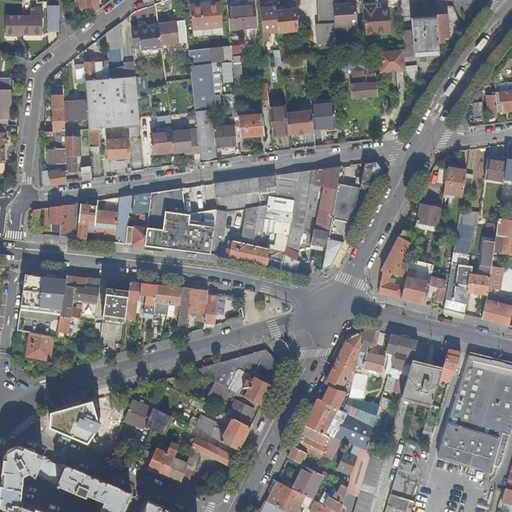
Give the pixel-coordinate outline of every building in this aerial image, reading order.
[(70,0),(72,10),(80,9),(80,8),(79,0),(70,0)] [(79,0),(80,8),(92,7),(90,0),(79,0)] [(266,0),(267,8),(260,9),(263,34),(278,32),(276,12),(275,0),(266,0)] [(333,5),(332,0),(317,0),(319,24),(316,25),(317,45),(335,44),(335,27),(333,5)] [(435,2),(422,0),(421,0),(422,15),(412,16),(412,19),(436,18),(436,16),(435,3),(435,2)] [(223,28),(221,2),(190,5),(193,30),(223,28)] [(355,3),(333,5),(335,27),(356,26),(355,3)] [(47,30),(60,30),(59,5),(47,5),(47,30)] [(227,8),(229,30),(255,27),(255,28),(256,27),(254,5),(227,8)] [(376,5),(364,6),(365,34),(391,33),(389,8),(377,9),(376,5)] [(22,33),(22,34),(43,34),(43,7),(29,7),(28,16),(23,16),(22,33)] [(276,12),(278,32),(296,31),(294,10),(276,12)] [(22,33),(23,16),(6,15),(6,34),(16,34),(16,32),(22,33)] [(436,16),(436,18),(438,39),(443,39),(448,38),(446,15),(436,16)] [(412,19),(412,29),(414,57),(439,55),(439,54),(438,39),(436,18),(412,19)] [(158,23),(161,45),(179,42),(178,37),(185,36),(184,19),(158,23)] [(131,27),(133,48),(141,47),(141,49),(160,46),(158,26),(139,29),(139,26),(131,27)] [(412,29),(401,30),(402,45),(403,50),(404,58),(414,57),(412,29)] [(200,152),(201,163),(218,160),(216,147),(236,145),(234,126),(214,128),(213,121),(216,110),(222,110),(217,62),(232,60),(231,47),(188,51),(191,78),(198,137),(200,152)] [(88,118),(89,129),(99,129),(101,128),(101,122),(139,120),(137,95),(136,77),(125,78),(123,48),(109,49),(112,79),(109,79),(102,80),(85,81),(85,82),(87,100),(88,118)] [(404,58),(403,50),(378,53),(380,72),(405,70),(404,67),(404,58)] [(336,55),(322,55),(322,64),(337,63),(337,61),(336,55)] [(337,61),(337,63),(337,74),(347,74),(347,68),(355,67),(354,59),(337,61)] [(109,79),(108,62),(100,63),(102,80),(109,79)] [(85,64),(84,64),(85,81),(102,80),(100,63),(85,64)] [(240,63),(233,64),(235,86),(242,85),(240,63)] [(85,81),(84,64),(75,65),(76,83),(85,82),(85,81)] [(405,70),(406,79),(417,78),(416,66),(404,67),(405,70)] [(352,98),(376,96),(374,73),(368,73),(368,70),(351,71),(352,98)] [(0,125),(7,126),(8,126),(8,106),(11,106),(11,78),(0,78),(0,125)] [(261,104),(269,104),(267,83),(259,84),(261,104)] [(55,85),(56,97),(64,96),(63,85),(55,85)] [(497,112),(511,110),(511,90),(497,92),(498,103),(496,103),(497,112)] [(486,116),(497,115),(497,112),(496,103),(495,92),(488,93),(488,95),(484,95),(486,116)] [(224,95),(225,110),(237,108),(235,94),(224,95)] [(52,97),(54,131),(65,131),(65,120),(64,102),(64,96),(56,97),(52,97)] [(64,102),(65,120),(88,118),(87,100),(64,102)] [(474,119),(484,118),(482,103),(473,104),(474,119)] [(332,104),(310,107),(311,112),(312,130),(320,128),(320,130),(325,129),(325,128),(335,127),(332,104)] [(270,109),(272,136),(285,135),(288,135),(286,115),(285,107),(270,109)] [(216,110),(213,121),(238,117),(237,108),(225,110),(222,110),(216,110)] [(286,115),(288,135),(312,132),(312,130),(311,112),(286,115)] [(238,117),(240,138),(264,136),(262,114),(238,117)] [(89,129),(90,147),(101,147),(99,129),(89,129)] [(153,153),(174,150),(172,130),(171,129),(150,132),(153,153)] [(174,150),(174,152),(183,151),(191,149),(191,152),(200,152),(198,137),(190,137),(189,129),(172,130),(174,150)] [(54,131),(44,132),(44,139),(56,139),(57,149),(48,149),(48,164),(66,163),(65,138),(65,131),(54,131)] [(66,163),(67,172),(76,172),(76,159),(81,159),(80,137),(79,137),(65,138),(66,163)] [(108,159),(129,159),(129,140),(107,141),(108,159)] [(484,179),(504,182),(504,175),(506,163),(487,160),(484,179)] [(359,192),(368,194),(381,168),(376,162),(365,163),(359,192)] [(289,235),(285,254),(282,269),(297,273),(299,262),(298,261),(311,179),(315,185),(324,187),(316,228),(314,228),(311,245),(326,247),(331,219),(341,166),(299,172),(289,235)] [(80,168),(82,180),(92,179),(90,167),(80,168)] [(465,171),(447,168),(443,194),(454,196),(461,197),(465,171)] [(42,171),(43,186),(66,183),(65,172),(48,174),(47,171),(42,171)] [(228,241),(225,257),(264,265),(282,269),(285,254),(289,235),(299,172),(214,183),(217,208),(216,210),(213,237),(218,236),(222,235),(224,230),(227,213),(246,209),(241,236),(254,239),(255,234),(257,221),(260,201),(269,197),(267,207),(263,206),(261,218),(265,219),(263,231),(278,234),(275,246),(269,245),(267,250),(228,241)] [(511,184),(503,183),(502,190),(511,191),(511,184)] [(146,229),(144,246),(210,254),(213,237),(216,210),(185,215),(181,189),(151,194),(148,215),(147,223),(146,229)] [(511,191),(502,190),(501,199),(511,201),(511,191)] [(140,214),(148,215),(151,194),(151,193),(135,195),(132,214),(140,214)] [(116,233),(126,234),(127,227),(130,196),(120,198),(118,213),(116,225),(116,233)] [(260,201),(257,221),(260,221),(261,218),(263,206),(267,207),(269,197),(260,201)] [(511,201),(501,199),(500,207),(511,208),(511,201)] [(92,227),(95,228),(97,211),(98,201),(81,204),(77,238),(86,239),(87,229),(87,228),(89,228),(89,229),(92,229),(92,227)] [(61,232),(60,236),(77,238),(81,204),(45,208),(46,220),(46,231),(61,232)] [(440,208),(419,205),(416,222),(438,226),(440,208)] [(38,230),(41,209),(33,210),(31,229),(38,230)] [(479,212),(459,210),(457,223),(474,226),(477,226),(479,212)] [(94,233),(116,235),(116,233),(116,225),(118,213),(97,211),(95,228),(94,233)] [(141,223),(147,223),(148,215),(140,214),(139,220),(141,223)] [(353,224),(331,219),(326,247),(322,270),(332,265),(353,224)] [(511,221),(498,219),(497,229),(495,242),(493,254),(496,255),(496,252),(511,253),(511,221)] [(438,226),(416,222),(415,228),(437,232),(438,226)] [(468,254),(471,242),(474,226),(457,223),(454,240),(452,257),(451,263),(458,264),(453,301),(467,304),(468,293),(466,292),(469,274),(471,274),(472,266),(467,265),(469,254),(468,254)] [(146,229),(127,227),(126,234),(125,244),(144,246),(146,229)] [(408,248),(411,248),(413,236),(402,230),(381,272),(383,272),(391,274),(405,278),(405,277),(407,270),(407,267),(400,265),(408,248)] [(218,236),(213,237),(210,254),(218,255),(218,236)] [(479,271),(490,272),(492,257),(493,255),(493,254),(495,242),(484,240),(479,271)] [(443,276),(449,276),(451,263),(452,257),(447,256),(446,262),(445,262),(443,276)] [(499,258),(492,257),(490,272),(490,277),(488,288),(499,289),(500,279),(496,278),(499,258)] [(407,270),(431,275),(434,265),(409,259),(407,267),(407,270)] [(25,273),(21,305),(48,308),(62,310),(67,277),(68,275),(36,272),(36,275),(32,274),(25,273)] [(390,279),(391,274),(383,272),(379,293),(401,299),(403,287),(394,285),(395,280),(390,279)] [(394,285),(403,287),(405,278),(391,274),(390,279),(395,280),(394,285)] [(468,293),(487,295),(488,291),(488,288),(490,277),(471,274),(469,274),(466,292),(468,293)] [(96,320),(102,279),(87,277),(87,279),(67,277),(62,310),(61,316),(57,338),(64,339),(65,333),(68,333),(69,325),(72,326),(73,323),(70,322),(70,319),(73,320),(74,316),(96,320)] [(430,283),(405,277),(405,278),(403,287),(401,299),(425,305),(427,297),(430,283)] [(446,282),(431,278),(430,283),(427,297),(442,300),(446,282)] [(157,285),(130,282),(129,291),(125,319),(133,319),(135,301),(139,301),(139,299),(140,295),(145,295),(144,300),(145,300),(143,318),(153,319),(157,285)] [(167,314),(167,316),(173,317),(172,325),(178,326),(182,288),(157,285),(153,319),(153,321),(160,321),(161,314),(167,314)] [(196,323),(204,325),(207,295),(208,292),(182,288),(178,326),(188,324),(189,314),(197,314),(196,323)] [(102,325),(124,327),(125,319),(129,291),(106,289),(102,325)] [(204,326),(212,327),(214,327),(218,297),(207,295),(204,325),(204,326)] [(495,297),(490,296),(489,301),(486,300),(481,319),(492,322),(509,326),(511,311),(511,306),(510,306),(511,301),(498,298),(497,303),(494,302),(495,297)] [(453,301),(446,300),(443,309),(465,315),(467,304),(453,301)] [(21,305),(20,310),(47,314),(61,316),(62,310),(48,308),(21,305)] [(372,345),(375,331),(364,328),(363,333),(355,371),(370,375),(371,372),(372,370),(375,370),(382,372),(386,357),(367,352),(369,345),(372,345)] [(363,333),(347,340),(325,384),(335,389),(343,391),(345,381),(352,383),(355,371),(363,333)] [(50,361),(55,337),(35,334),(34,341),(28,341),(26,356),(50,361)] [(386,372),(389,373),(391,366),(392,364),(400,337),(390,335),(386,352),(389,352),(388,363),(386,372)] [(418,342),(400,337),(392,364),(391,366),(389,373),(386,384),(394,386),(396,379),(398,380),(404,361),(407,362),(408,357),(413,359),(418,342)] [(451,374),(454,375),(455,371),(461,352),(448,349),(441,371),(439,379),(448,382),(451,374)] [(266,350),(224,362),(243,371),(255,377),(271,385),(280,367),(266,350)] [(438,456),(461,462),(468,465),(465,476),(479,480),(481,474),(482,471),(484,471),(484,475),(486,475),(487,472),(490,473),(492,465),(497,466),(502,462),(511,426),(511,365),(469,354),(438,456)] [(243,371),(224,362),(193,371),(233,391),(243,371)] [(441,371),(412,362),(401,398),(431,406),(439,379),(441,371)] [(243,387),(247,379),(252,382),(255,377),(243,371),(233,391),(240,395),(244,397),(248,390),(243,387)] [(177,381),(173,377),(168,378),(168,384),(168,386),(181,393),(184,385),(177,381)] [(252,382),(247,379),(243,387),(248,390),(244,397),(256,403),(261,405),(271,385),(255,377),(252,382)] [(220,404),(227,390),(213,383),(207,397),(220,404)] [(345,395),(349,396),(350,393),(343,391),(335,389),(325,384),(318,398),(338,408),(341,403),(345,395)] [(253,408),(256,403),(244,397),(240,395),(239,398),(242,400),(241,402),(236,400),(228,416),(232,417),(245,424),(253,408)] [(337,431),(334,437),(336,438),(355,445),(360,447),(366,449),(373,426),(342,410),(338,408),(318,398),(305,425),(324,434),(328,426),(336,430),(337,431)] [(348,398),(345,405),(342,410),(373,426),(380,406),(348,398)] [(144,429),(145,425),(152,407),(132,399),(126,414),(126,415),(124,421),(144,429)] [(219,417),(221,413),(204,405),(202,408),(219,417)] [(226,430),(223,428),(221,431),(214,427),(216,425),(216,423),(201,415),(194,428),(221,441),(239,450),(250,427),(245,424),(232,417),(226,430)] [(435,426),(425,423),(421,437),(430,440),(435,426)] [(334,443),(336,438),(334,437),(324,434),(305,425),(288,457),(300,463),(306,452),(308,448),(301,444),(305,438),(324,447),(327,440),(334,443)] [(328,426),(324,434),(334,437),(337,431),(336,430),(328,426)] [(301,444),(308,448),(323,455),(326,448),(324,447),(305,438),(301,444)] [(190,440),(187,446),(194,449),(201,453),(230,467),(239,450),(221,441),(218,448),(214,447),(213,450),(202,445),(203,443),(196,439),(194,442),(190,440)] [(167,453),(156,448),(154,453),(143,449),(136,464),(166,477),(175,456),(179,446),(171,443),(167,453)] [(338,470),(351,475),(360,447),(355,445),(351,453),(349,452),(347,454),(345,453),(338,470)] [(172,511),(148,502),(143,511),(119,511),(120,511),(125,510),(131,494),(18,446),(7,453),(0,503),(0,506),(5,508),(15,511),(172,511)] [(351,475),(362,480),(370,451),(366,449),(360,447),(351,475)] [(179,458),(175,456),(166,477),(187,486),(201,453),(194,449),(187,467),(176,463),(179,458)] [(368,511),(385,456),(370,451),(362,480),(352,511),(368,511)] [(311,499),(323,475),(315,471),(305,466),(293,489),(296,491),(311,499)] [(291,502),(296,491),(293,489),(276,481),(271,492),(291,502)] [(329,488),(333,489),(338,492),(341,485),(332,481),(329,488)] [(340,511),(348,489),(341,485),(338,492),(333,489),(329,497),(324,494),(319,503),(336,511),(340,511)] [(502,504),(511,506),(511,492),(506,491),(502,504)] [(286,511),(291,502),(271,492),(266,501),(286,511)] [(410,511),(414,502),(390,495),(385,511),(410,511)] [(287,511),(286,511),(266,501),(260,511),(287,511)] [(336,511),(319,503),(317,502),(312,511),(336,511)]
